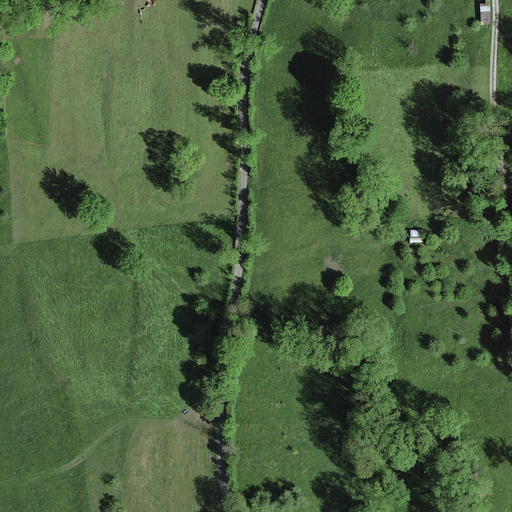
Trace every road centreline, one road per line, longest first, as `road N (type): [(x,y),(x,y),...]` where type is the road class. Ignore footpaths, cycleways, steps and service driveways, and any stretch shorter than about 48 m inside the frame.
road 1 (unclassified): [(265,0),(245,98),(244,245),(229,410),(232,511)]
road 2 (track): [(511,201),(496,138),(494,0)]
